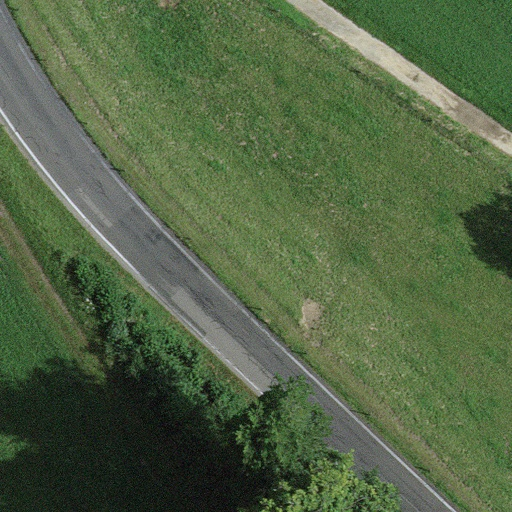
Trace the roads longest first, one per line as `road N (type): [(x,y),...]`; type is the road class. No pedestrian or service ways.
road 1 (tertiary): [(0,54),(43,125),(139,240),(418,511)]
road 2 (track): [(307,0),(511,141)]
